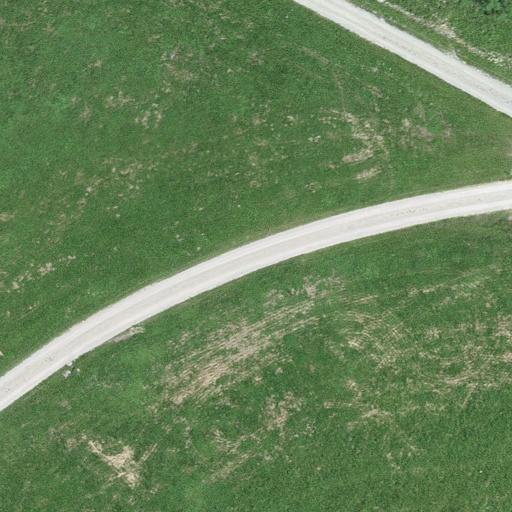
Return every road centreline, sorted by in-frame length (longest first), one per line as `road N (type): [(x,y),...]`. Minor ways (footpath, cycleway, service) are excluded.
road 1 (track): [(0,387),(244,256),(511,201)]
road 2 (track): [(309,0),(511,99)]
